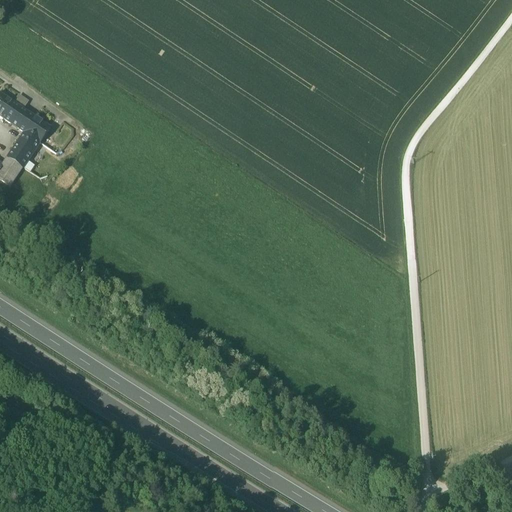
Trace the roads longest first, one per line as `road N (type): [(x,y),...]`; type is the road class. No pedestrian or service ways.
road 1 (track): [(511,18),(410,149),(423,511)]
road 2 (motorway): [(330,511),(0,302)]
road 3 (motorway): [(0,331),(284,511)]
